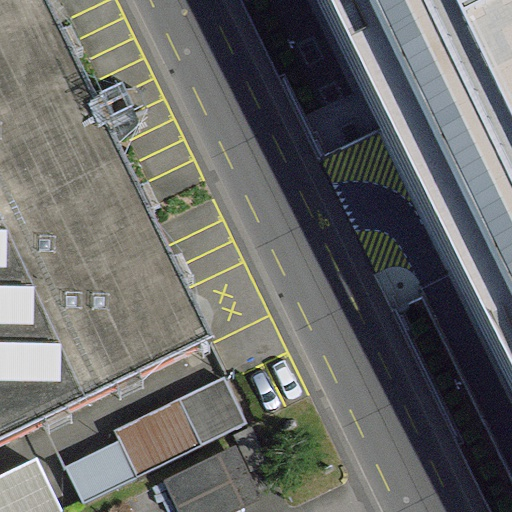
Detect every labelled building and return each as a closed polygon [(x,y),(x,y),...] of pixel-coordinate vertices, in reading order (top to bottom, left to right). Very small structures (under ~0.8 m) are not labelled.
[(0,0),(0,445),(215,340),(48,0),(0,0)] [(511,0),(333,0),(511,357),(511,0)] [(251,425),(229,381),(121,434),(126,444),(72,470),(89,505),(251,425)] [(242,448),(171,483),(185,511),(248,511),(269,502),(242,448)] [(67,511),(41,459),(0,479),(0,511),(67,511)]
